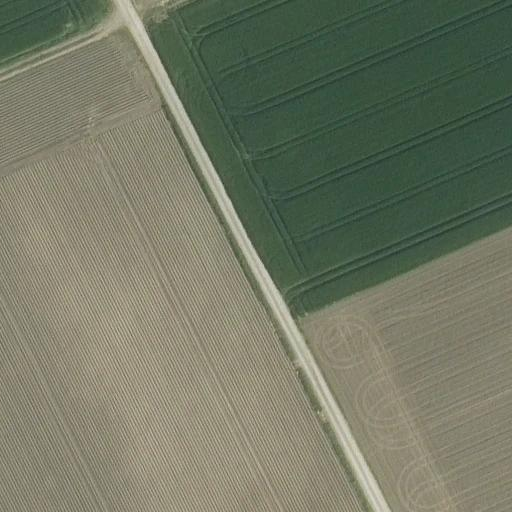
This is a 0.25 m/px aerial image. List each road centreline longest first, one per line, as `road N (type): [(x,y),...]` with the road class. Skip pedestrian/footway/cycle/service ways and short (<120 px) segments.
road 1 (track): [(122,0),(381,511)]
road 2 (track): [(171,0),(0,76)]
